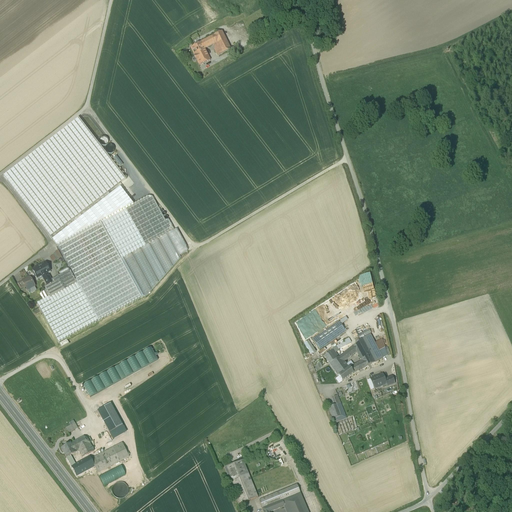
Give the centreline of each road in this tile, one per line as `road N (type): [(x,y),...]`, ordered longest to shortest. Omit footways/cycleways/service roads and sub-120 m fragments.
road 1 (unclassified): [(432,511),(368,222),(300,0)]
road 2 (track): [(89,110),(196,249),(347,161)]
road 3 (track): [(112,0),(89,110),(0,176)]
road 4 (track): [(511,411),(428,500),(402,511)]
road 5 (secondary): [(91,511),(0,394)]
